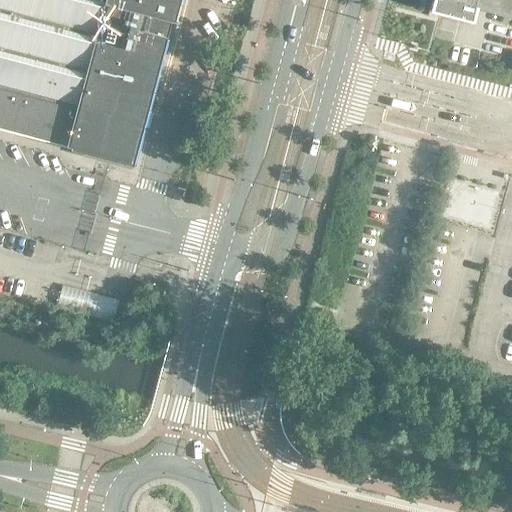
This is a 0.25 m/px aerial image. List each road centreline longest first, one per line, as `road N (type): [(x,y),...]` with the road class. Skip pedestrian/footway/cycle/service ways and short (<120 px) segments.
road 1 (tertiary): [(228,249),(259,252),(290,226),(354,0)]
road 2 (tertiary): [(296,0),(228,249)]
road 3 (tertiary): [(196,481),(202,344)]
road 4 (tertiary): [(202,344),(162,468)]
road 5 (tertiary): [(128,485),(0,472)]
